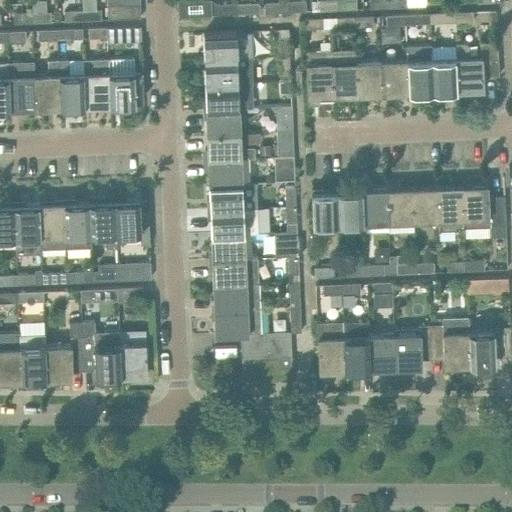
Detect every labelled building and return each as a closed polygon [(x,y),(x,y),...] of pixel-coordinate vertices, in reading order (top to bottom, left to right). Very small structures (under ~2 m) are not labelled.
[(45,0),(38,0),(32,0),(32,12),(33,22),(50,22),(50,12),(46,12),(45,0)] [(177,0),(177,2),(178,16),(212,14),(211,0),(177,0)] [(305,0),(287,1),(287,11),(306,10),(305,0)] [(338,9),(337,0),(319,0),(320,10),(338,9)] [(355,0),(337,0),(338,9),(356,8),(355,0)] [(265,12),(287,11),(287,1),(264,2),(265,12)] [(260,2),(237,3),(237,13),(260,12),(260,2)] [(219,14),(237,13),(237,3),(219,4),(219,14)] [(108,5),(108,19),(140,18),(139,4),(130,4),(108,5)] [(83,20),(83,10),(64,11),(65,21),(83,20)] [(83,20),(101,20),(101,10),(83,10),(83,20)] [(473,11),(454,12),(455,22),(473,21),(473,11)] [(33,22),(32,12),(14,13),(14,23),(33,22)] [(436,23),(455,22),(454,12),(436,13),(436,23)] [(423,13),(404,14),(405,24),(423,23),(423,13)] [(387,25),(405,24),(404,14),(386,15),(387,25)] [(336,27),(355,26),(354,16),(336,17),(336,27)] [(373,16),(354,16),(355,26),(373,26),(373,16)] [(304,18),(304,28),(323,28),(323,18),(304,18)] [(107,27),(107,37),(107,40),(141,38),(140,25),(107,27)] [(88,38),(107,37),(107,27),(88,28),(88,38)] [(74,28),(56,29),(57,39),(75,38),(74,28)] [(38,40),(57,39),(56,29),(38,30),(38,40)] [(24,30),(6,31),(7,41),(25,40),(24,30)] [(204,58),(252,56),(253,56),(252,30),(203,33),(204,58)] [(279,36),(280,55),(289,55),(289,36),(279,36)] [(456,56),(458,89),(483,88),(483,76),(499,75),(497,41),(480,42),(481,55),(469,56),(468,44),(464,42),(456,42),(456,56)] [(407,91),(433,90),(431,57),(431,44),(406,45),(406,58),(407,91)] [(358,93),(356,61),(356,48),(331,49),(333,94),(358,93)] [(305,50),(307,95),(318,95),(318,99),(333,98),(333,94),(331,49),(305,50)] [(289,55),(280,55),(280,73),(290,73),(289,55)] [(204,68),(198,68),(199,83),(205,83),(251,81),(253,81),(252,56),(204,58),(204,68)] [(456,56),(431,57),(433,90),(458,89),(456,56)] [(85,105),(110,104),(108,71),(108,58),(83,59),(83,72),(85,105)] [(407,91),(406,58),(381,59),(383,92),(407,91)] [(49,106),(60,106),(58,73),(58,59),(47,59),(48,74),(35,74),(33,74),(35,107),(49,106)] [(58,59),(58,73),(60,106),(85,105),(83,72),(83,59),(69,59),(58,59)] [(383,92),(381,59),(356,61),(358,93),(383,92)] [(21,107),(35,107),(33,74),(35,74),(34,60),(8,61),(8,75),(10,108),(21,107)] [(0,113),(0,108),(10,108),(8,75),(8,61),(0,61),(0,113)] [(134,70),(108,71),(110,104),(119,103),(120,110),(136,109),(135,99),(144,98),(143,70),(134,70)] [(291,92),(291,80),(281,80),(278,80),(278,93),(291,92)] [(252,106),(251,81),(205,83),(206,108),(239,107),(252,106)] [(282,105),(276,105),(277,130),(293,130),(292,123),(292,105),(282,105)] [(206,108),(207,133),(240,132),(239,107),(206,108)] [(293,130),(277,130),(278,155),(284,155),(294,155),(293,136),(293,130)] [(240,146),(240,132),(207,133),(208,158),(241,157),(255,156),(254,146),(240,146)] [(271,144),(259,144),(260,154),(272,153),(271,144)] [(278,156),(274,156),(275,181),(295,180),(294,173),(294,155),(284,155),(278,155),(278,156)] [(208,158),(209,183),(242,182),(241,157),(208,158)] [(256,181),(242,182),(209,183),(210,208),(257,207),(256,181)] [(462,185),(463,227),(505,225),(504,195),(488,196),(487,184),(462,185)] [(436,186),(438,218),(439,231),(464,229),(463,227),(462,185),(436,186)] [(412,187),(413,219),(438,218),(436,186),(412,187)] [(296,205),(295,187),(285,187),(286,205),(296,205)] [(387,188),(388,221),(413,219),(412,187),(387,188)] [(362,189),(363,222),(388,221),(387,188),(362,189)] [(337,190),(338,223),(363,222),(362,189),(337,190)] [(338,223),(337,190),(311,191),(313,239),(325,238),(325,223),(338,223)] [(89,195),(89,200),(90,233),(105,232),(105,247),(116,247),(116,242),(115,232),(114,199),(105,200),(105,195),(89,195)] [(149,243),(148,212),(140,213),(139,198),(114,199),(115,232),(116,242),(126,242),(125,232),(140,231),(140,243),(149,243)] [(89,200),(64,202),(66,246),(91,245),(90,233),(89,200)] [(64,202),(39,203),(40,244),(41,247),(66,246),(64,202)] [(41,247),(40,244),(39,203),(14,204),(15,236),(16,252),(41,251),(41,247)] [(14,204),(0,204),(0,236),(15,236),(14,204)] [(296,205),(286,205),(287,224),(296,223),(296,205)] [(258,232),(257,207),(210,208),(211,234),(244,232),(258,232)] [(287,230),(275,231),(276,256),(288,255),(298,255),(297,230),(287,230)] [(211,234),(212,259),(245,257),(244,232),(211,234)] [(299,273),(298,255),(288,255),(289,273),(299,273)] [(212,259),(213,284),(259,282),(258,257),(245,257),(212,259)] [(447,271),(465,270),(465,260),(446,261),(447,271)] [(483,260),(465,260),(465,270),(483,270),(483,260)] [(150,262),(116,263),(117,279),(151,278),(150,262)] [(433,262),(415,263),(415,272),(434,272),(433,262)] [(98,270),(92,270),(92,280),(99,280),(117,279),(116,263),(98,264),(98,270)] [(415,272),(415,263),(396,263),(397,273),(415,272)] [(383,264),(365,265),(365,275),(384,274),(383,264)] [(365,275),(365,265),(346,265),(347,275),(365,275)] [(315,277),(333,276),(333,266),(314,267),(315,277)] [(92,270),(67,271),(67,272),(67,282),(86,281),(92,280),(92,270)] [(42,272),(41,272),(42,283),(49,282),(67,282),(67,272),(67,271),(42,272)] [(35,273),(17,274),(17,284),(36,283),(35,273)] [(0,284),(17,284),(17,274),(0,274),(0,284)] [(466,279),(467,293),(508,291),(508,277),(466,279)] [(213,284),(214,309),(260,307),(259,282),(213,284)] [(374,293),(392,292),(392,282),(373,283),(374,293)] [(360,283),(341,284),(341,294),(360,293),(360,283)] [(341,284),(323,285),(324,295),(341,294),(341,284)] [(143,286),(118,287),(118,302),(143,301),(143,286)] [(289,287),(290,305),(300,305),(299,286),(289,287)] [(81,303),(118,302),(118,287),(80,289),(81,303)] [(18,302),(24,301),(43,301),(42,291),(18,292),(18,302)] [(0,292),(0,302),(18,302),(18,292),(0,292)] [(300,305),(290,305),(291,323),(301,323),(300,305)] [(215,334),(241,333),(248,333),(248,332),(261,331),(260,307),(214,309),(215,334)] [(431,324),(430,324),(432,358),(443,358),(444,364),(469,363),(468,330),(468,316),(442,317),(442,318),(431,318),(431,324)] [(343,320),(345,368),(370,367),(368,334),(368,319),(343,320)] [(317,321),(319,369),(345,368),(343,320),(317,321)] [(70,344),(45,345),(47,378),(73,377),(72,370),(84,370),(82,321),(69,321),(70,344)] [(94,321),(82,321),(84,370),(91,370),(95,369),(95,376),(105,376),(121,375),(120,342),(119,330),(95,331),(94,321)] [(393,333),(395,366),(421,365),(421,358),(432,358),(430,324),(418,324),(418,332),(393,333)] [(495,362),(495,356),(511,355),(510,325),(494,326),(494,329),(468,330),(469,363),(495,362)] [(266,331),(266,344),(291,343),(290,330),(266,331)] [(241,333),(241,345),(266,344),(266,331),(261,331),(248,332),(248,333),(241,333)] [(0,333),(0,380),(21,379),(20,334),(20,332),(0,333)] [(20,334),(21,379),(47,378),(45,345),(45,333),(20,334)] [(368,334),(370,367),(395,366),(393,333),(368,334)] [(146,341),(120,342),(121,375),(135,375),(147,374),(146,355),(154,355),(153,335),(145,335),(146,341)] [(266,344),(267,356),(279,356),(291,355),(291,343),(266,344)] [(242,357),(255,357),(267,356),(266,344),(241,345),(242,357)] [(279,356),(279,366),(292,365),(291,355),(279,356)] [(267,380),(267,356),(255,357),(255,381),(267,380)] [(279,356),(267,356),(267,380),(279,380),(279,366),(279,356)] [(255,381),(255,357),(242,357),(243,381),(255,381)] [(292,379),(292,365),(279,366),(279,380),(292,379)]
